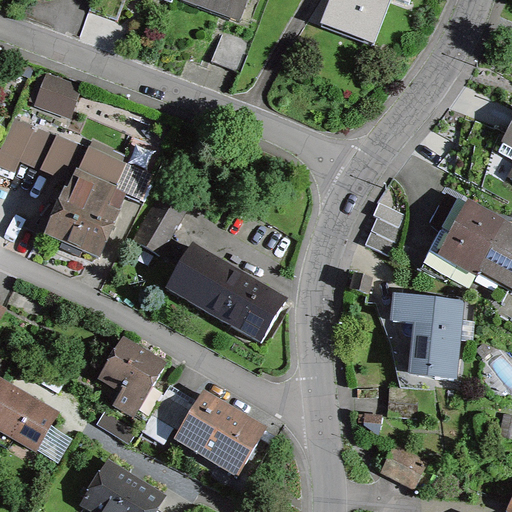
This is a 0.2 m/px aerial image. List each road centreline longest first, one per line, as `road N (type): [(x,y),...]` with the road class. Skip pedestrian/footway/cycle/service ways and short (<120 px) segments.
road 1 (residential): [(364,167),(0,28)]
road 2 (residential): [(0,260),(323,423)]
road 3 (residential): [(323,423),(312,284),(328,231),(364,167)]
road 4 (residential): [(364,167),(475,0)]
road 5 (residential): [(331,489),(484,511)]
